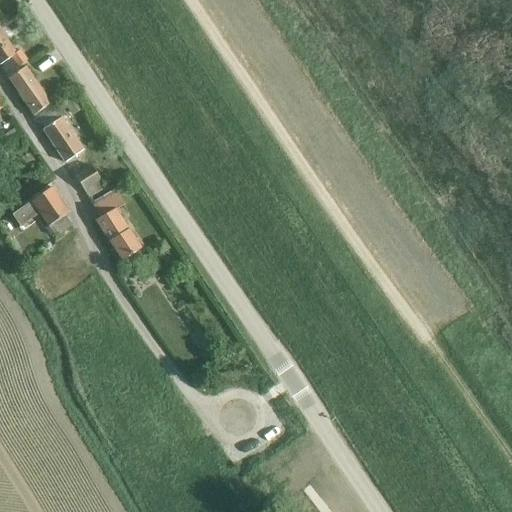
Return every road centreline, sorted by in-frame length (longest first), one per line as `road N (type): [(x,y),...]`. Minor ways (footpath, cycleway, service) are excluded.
road 1 (unclassified): [(376,511),(34,0)]
road 2 (residential): [(201,411),(107,265),(82,203),(0,80)]
road 3 (residential): [(201,411),(239,396),(255,407),(259,427),(251,438),(215,435)]
